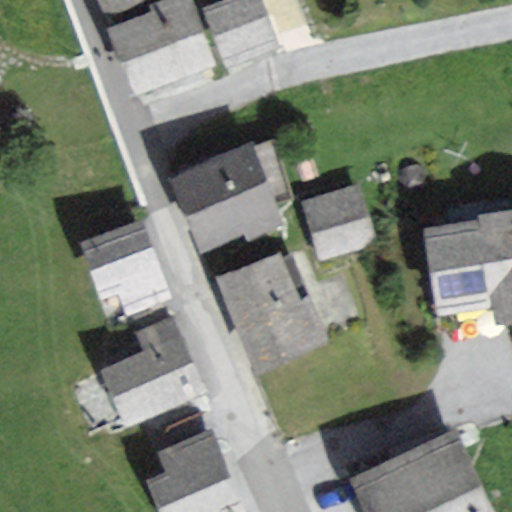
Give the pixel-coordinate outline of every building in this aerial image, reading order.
[(114,0),(120,12),(146,0),(114,0)] [(272,0),(247,0),(215,11),(231,58),(286,38),(272,0)] [(198,3),(123,29),(146,99),(222,74),(198,3)] [(267,149),(183,179),(210,256),(294,226),(267,149)] [(365,190),(304,209),(321,263),(382,244),(365,190)] [(511,211),(432,224),(447,326),(511,316),(511,211)] [(145,226),(89,248),(109,299),(165,278),(145,226)] [(287,254),(223,278),(257,368),(321,344),(287,254)] [(181,336),(102,370),(129,430),(207,396),(181,336)] [(217,431),(148,458),(169,511),(243,511),(249,510),(217,431)] [(501,511),(467,435),(363,482),(376,511),(501,511)]
